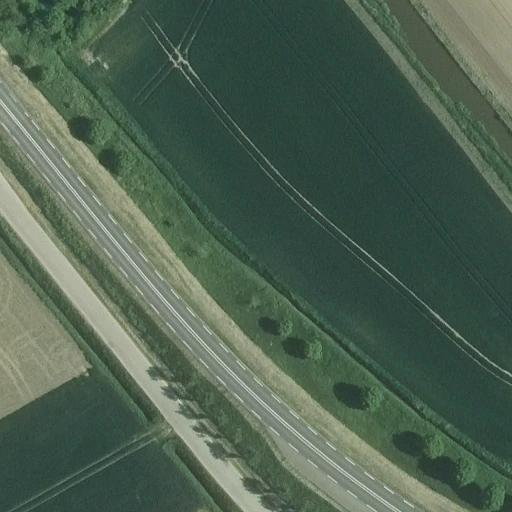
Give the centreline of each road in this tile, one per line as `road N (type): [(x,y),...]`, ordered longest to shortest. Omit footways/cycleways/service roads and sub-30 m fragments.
road 1 (primary): [(395,511),(222,367),(0,103)]
road 2 (unclassified): [(253,511),(0,200)]
